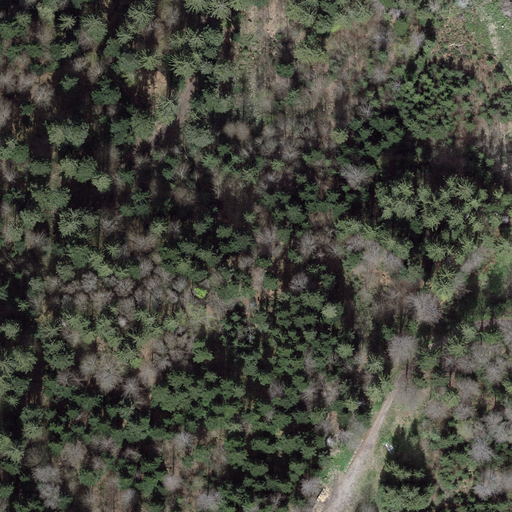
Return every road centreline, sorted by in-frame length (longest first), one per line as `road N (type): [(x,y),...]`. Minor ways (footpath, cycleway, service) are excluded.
road 1 (track): [(203,0),(194,79),(165,127),(61,239),(25,396),(0,426)]
road 2 (track): [(511,329),(460,329),(398,356),(315,511)]
